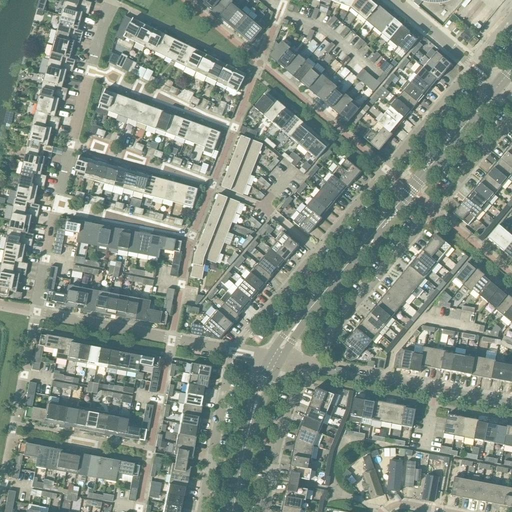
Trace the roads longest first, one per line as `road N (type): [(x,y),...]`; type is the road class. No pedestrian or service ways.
road 1 (tertiary): [(274,360),(497,86)]
road 2 (residential): [(310,365),(511,119)]
road 3 (residential): [(472,65),(316,250)]
road 4 (residential): [(231,350),(36,313)]
road 5 (residential): [(0,497),(36,313)]
road 6 (residential): [(231,350),(199,511)]
road 7 (tertiary): [(233,511),(248,432),(274,360)]
road 8 (residential): [(234,127),(90,70)]
road 9 (residential): [(265,511),(288,411),(310,365)]
road 10 (residential): [(212,183),(69,146)]
road 11 (residential): [(192,235),(55,209)]
road 12 (residential): [(387,379),(392,351),(431,313),(480,324)]
road 13 (residential): [(316,250),(231,350)]
road 14 (residential): [(282,0),(279,6),(314,23),(374,73)]
